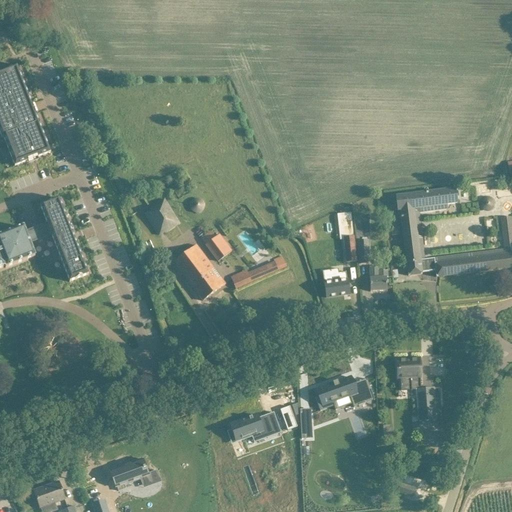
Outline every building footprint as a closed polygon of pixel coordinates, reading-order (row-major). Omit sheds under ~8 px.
[(48,82),(58,80),(51,55),(42,58),(48,82)] [(17,66),(0,72),(0,134),(1,138),(3,137),(14,167),(50,153),(39,123),(36,113),(32,105),(28,95),(17,66)] [(419,214),(447,210),(447,206),(457,204),(455,189),(431,192),(396,197),(398,211),(400,211),(407,272),(408,276),(422,275),(422,273),(435,271),(436,278),(511,268),(511,249),(425,260),(419,214)] [(0,268),(5,267),(5,268),(35,257),(30,245),(51,236),(69,282),(88,275),(59,199),(40,206),(47,224),(25,232),(23,227),(0,236),(0,268)] [(150,210),(145,214),(159,235),(164,232),(165,233),(180,223),(172,211),(164,200),(150,210)] [(352,227),(351,213),(343,214),(337,215),(338,223),(343,222),(344,228),(352,227)] [(511,225),(511,217),(501,219),(502,227),(511,225)] [(232,252),(219,235),(206,245),(218,262),(232,252)] [(343,238),(346,264),(356,263),(354,237),(343,238)] [(368,242),(358,243),(359,264),(369,264),(368,242)] [(174,262),(197,293),(203,301),(225,285),(196,245),(174,262)] [(387,291),(386,278),(388,278),(388,271),(379,271),(378,267),(370,268),(370,292),(387,291)] [(338,269),(322,272),(326,298),(349,295),(346,272),(339,273),(338,269)] [(235,289),(252,282),(247,271),(230,278),(235,289)] [(407,360),(397,361),(397,378),(400,378),(401,391),(416,391),(421,390),(421,389),(420,377),(420,362),(420,359),(419,359),(419,362),(407,363),(407,360)] [(317,398),(315,398),(320,412),(322,411),(321,411),(333,406),(335,411),(337,410),(337,409),(352,404),(353,408),(374,401),(371,391),(370,391),(357,396),(353,385),(350,378),(337,383),(337,381),(336,382),(337,383),(333,384),(333,383),(332,383),(333,384),(317,390),(319,398),(317,398)] [(421,390),(416,391),(418,422),(419,422),(419,421),(436,421),(437,421),(437,420),(441,420),(440,405),(435,406),(434,389),(421,389),(421,390)] [(297,428),(289,407),(280,411),(288,431),(297,428)] [(301,410),(300,410),(301,440),(303,440),(303,439),(311,438),(310,411),(301,411),(301,410)] [(230,426),(231,430),(232,433),(230,434),(233,442),(235,441),(261,432),(263,436),(272,432),(267,419),(258,422),(256,416),(230,426)] [(142,460),(110,471),(116,488),(117,488),(118,487),(142,478),(145,486),(158,481),(156,474),(157,473),(156,471),(147,474),(142,460)] [(34,491),(37,501),(40,508),(65,499),(59,482),(34,491)] [(398,492),(413,497),(415,489),(400,484),(398,492)]
